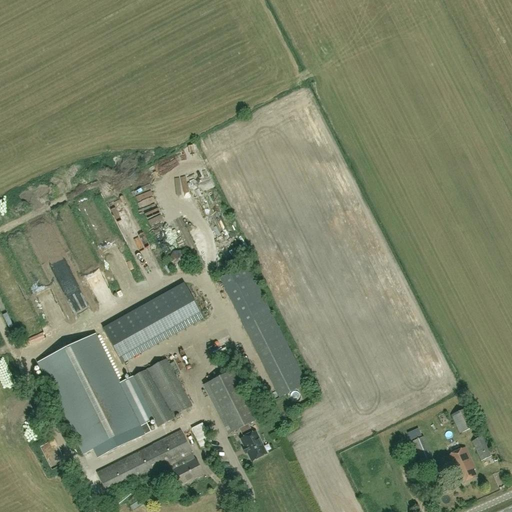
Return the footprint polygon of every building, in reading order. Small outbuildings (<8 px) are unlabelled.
[(108,294),(87,242),(72,248),(94,300),(108,294)] [(277,399),(306,385),(244,264),(216,278),(277,399)] [(137,298),(129,281),(125,283),(126,286),(120,288),(126,303),(137,298)] [(185,286),(104,330),(122,362),(202,317),(185,286)] [(69,318),(62,322),(65,329),(73,325),(69,318)] [(95,336),(39,364),(84,454),(94,449),(99,459),(152,433),(147,423),(154,420),(131,379),(119,385),(95,336)] [(174,417),(192,407),(166,360),(148,369),(174,417)] [(146,370),(131,379),(154,420),(158,428),(173,419),(146,370)] [(240,440),(251,461),(265,454),(255,433),(252,434),(248,425),(258,420),(233,371),(203,386),(228,435),(238,430),(242,439),(240,440)] [(451,416),(460,434),(475,426),(467,408),(451,416)] [(181,432),(97,474),(108,497),(170,467),(173,472),(171,473),(178,488),(203,475),(196,460),(195,460),(181,432)] [(424,437),(413,442),(427,476),(437,471),(424,437)] [(483,437),(472,442),(481,462),(492,457),(483,437)] [(402,446),(407,463),(417,459),(411,444),(402,446)] [(430,448),(432,454),(445,451),(443,445),(430,448)] [(455,477),(458,476),(461,484),(477,477),(474,470),(475,470),(466,449),(447,457),(455,477)] [(142,501),(136,505),(139,511),(146,507),(142,501)]
